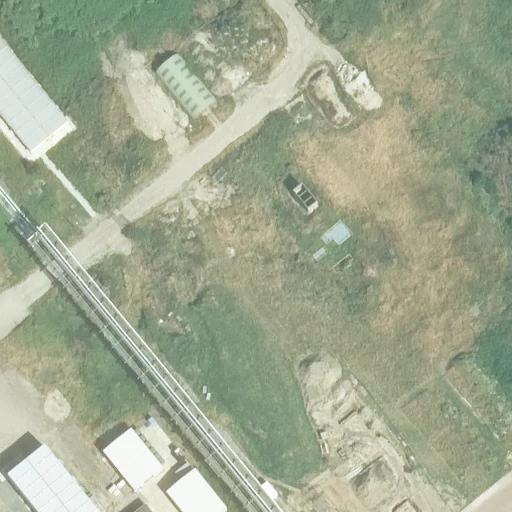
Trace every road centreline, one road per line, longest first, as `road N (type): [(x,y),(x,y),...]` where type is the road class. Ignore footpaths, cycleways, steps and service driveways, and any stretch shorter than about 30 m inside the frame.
road 1 (unknown): [(56,276),(248,511)]
road 2 (unknown): [(56,276),(232,122)]
